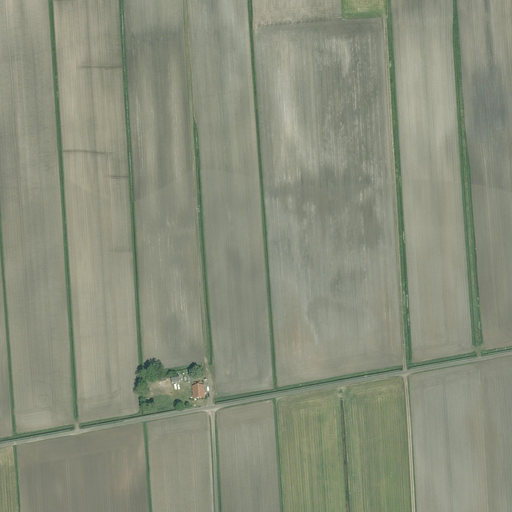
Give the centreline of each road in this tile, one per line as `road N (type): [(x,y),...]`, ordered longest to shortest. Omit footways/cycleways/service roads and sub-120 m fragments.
road 1 (unclassified): [(511,353),(211,407)]
road 2 (unclassified): [(211,407),(0,445)]
road 3 (track): [(414,511),(406,372)]
